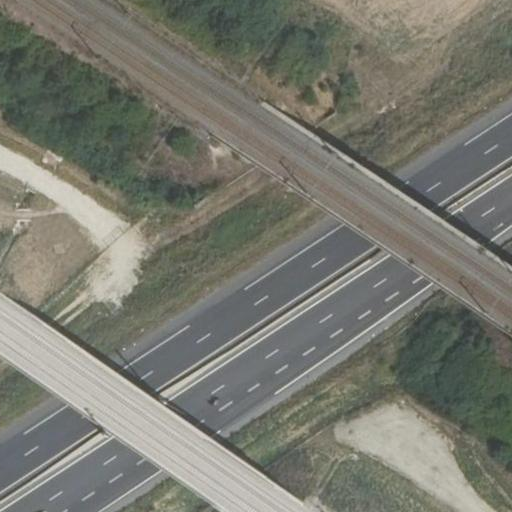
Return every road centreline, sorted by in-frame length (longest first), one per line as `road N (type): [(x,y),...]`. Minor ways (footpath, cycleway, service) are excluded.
road 1 (trunk): [(511,133),(0,470)]
road 2 (trunk): [(44,511),(511,198)]
road 3 (track): [(385,89),(0,356)]
road 4 (track): [(0,156),(114,235),(134,267)]
